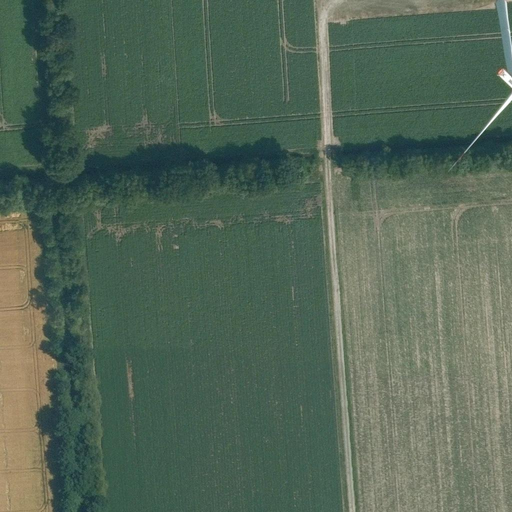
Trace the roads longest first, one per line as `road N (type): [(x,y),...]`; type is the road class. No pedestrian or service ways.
road 1 (track): [(338,0),(319,16),(352,511)]
road 2 (track): [(42,0),(79,511)]
